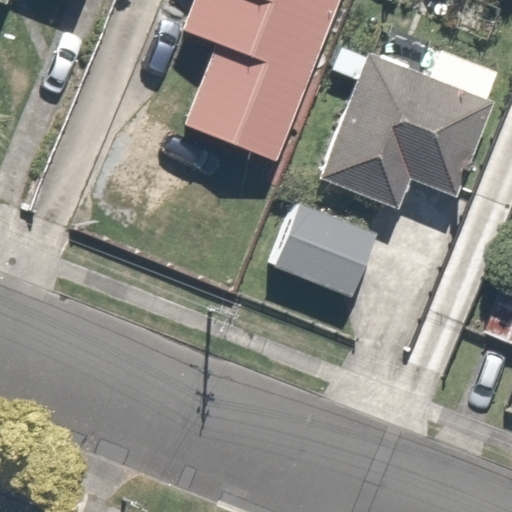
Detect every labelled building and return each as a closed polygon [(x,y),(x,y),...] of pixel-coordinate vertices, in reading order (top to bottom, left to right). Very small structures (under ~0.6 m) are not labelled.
[(71,0),(0,0),(0,11),(5,0),(16,0),(61,21),(71,0)] [(245,184),(318,0),(147,0),(147,2),(170,11),(147,68),(177,80),(151,146),(245,184)] [(472,125),(344,70),(287,202),(379,242),(391,213),(427,229),(472,125)] [(347,256),(259,230),(238,303),(326,329),(347,256)] [(511,258),(511,259),(480,328),(511,342),(511,258)]
